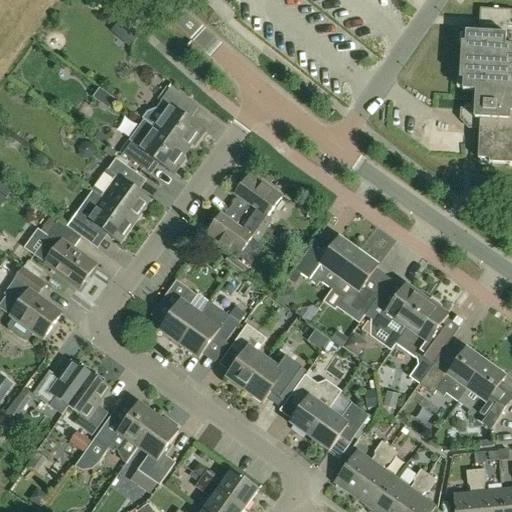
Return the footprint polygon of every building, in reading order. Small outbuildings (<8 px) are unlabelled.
[(511,14),(482,13),(481,35),(468,34),(467,46),(462,46),(461,81),(465,81),(464,93),(476,94),(476,107),(466,107),(465,120),(472,126),(480,127),(479,160),(490,161),(489,165),(511,165),(511,14)] [(158,101),(161,104),(157,110),(148,113),(143,120),(144,121),(187,152),(192,145),(195,147),(205,133),(182,117),(190,106),(167,89),(158,101)] [(187,152),(144,121),(122,154),(144,170),(152,159),(175,175),(185,161),(182,159),(187,152)] [(116,161),(101,183),(94,193),(136,223),(151,202),(132,188),(139,178),(116,161)] [(254,208),(246,219),(281,243),(287,235),(271,224),(273,222),(268,218),(283,198),(251,175),(236,196),(254,208)] [(121,244),(136,223),(94,193),(93,194),(104,202),(98,211),(86,203),(68,229),(82,239),(91,245),(102,230),(121,244)] [(258,243),(265,233),(280,244),(281,243),(246,219),(239,229),(222,217),(207,238),(238,260),(253,239),(258,243)] [(74,250),(82,239),(68,229),(59,223),(57,226),(50,221),(37,239),(44,244),(35,256),(80,289),(97,266),(74,250)] [(333,292),(359,254),(340,240),(325,261),(311,250),(295,271),(318,288),(321,283),(333,292)] [(379,268),(359,254),(333,292),(344,300),(341,304),(358,317),(374,295),(364,288),(379,268)] [(11,318),(14,320),(8,330),(27,344),(34,334),(44,341),(62,315),(38,298),(46,286),(23,270),(15,282),(29,292),(11,318)] [(181,347),(211,304),(204,314),(193,306),(199,298),(178,283),(164,302),(177,311),(161,332),(181,347)] [(397,346),(428,303),(407,288),(393,307),(379,297),(366,317),(391,335),(389,341),(397,346)] [(455,336),(443,327),(449,318),(441,312),(442,308),(432,301),(428,303),(397,346),(413,358),(421,356),(434,366),(437,361),(455,336)] [(240,325),(230,318),(211,304),(181,347),(200,360),(217,338),(226,345),(240,325)] [(227,379),(246,393),(268,362),(258,355),(268,341),(248,326),(231,349),(243,358),(227,379)] [(458,403),(486,364),(467,351),(452,371),(437,361),(434,366),(419,385),(434,396),(436,392),(445,398),(447,396),(458,403)] [(304,372),(293,364),(285,358),(282,363),(272,365),(268,362),(246,393),(263,405),(279,384),(290,391),(304,372)] [(70,409),(92,377),(73,363),(61,380),(50,373),(34,396),(51,408),(57,400),(70,409)] [(511,401),(511,396),(499,388),(507,378),(486,364),(458,403),(470,412),(468,415),(491,431),(511,401)] [(291,425),(311,440),(341,397),(341,396),(330,412),(319,403),(327,392),(306,376),(296,390),(310,400),(291,425)] [(111,390),(92,377),(70,409),(81,416),(75,425),(92,437),(108,414),(99,407),(111,390)] [(370,418),(353,405),(341,397),(311,440),(330,454),(346,432),(355,439),(370,418)] [(138,449),(159,420),(139,406),(124,427),(111,418),(93,443),(85,454),(75,469),(83,472),(93,470),(96,467),(109,449),(114,453),(116,450),(119,452),(119,454),(119,455),(122,462),(123,462),(124,463),(126,465),(138,449)] [(179,434),(176,432),(177,430),(176,428),(166,421),(164,421),(162,423),(159,420),(138,449),(149,457),(131,482),(151,496),(158,486),(160,488),(176,465),(163,455),(179,434)] [(69,444),(85,454),(93,443),(77,432),(69,444)] [(354,497),(390,449),(383,443),(375,454),(375,457),(372,462),(358,451),(335,483),(354,497)] [(373,511),(397,479),(383,469),(386,465),(390,464),(398,454),(390,449),(354,497),(373,511)] [(373,511),(401,511),(429,476),(422,471),(413,482),(414,485),(411,489),(397,479),(373,511)] [(504,511),(502,491),(485,493),(485,487),(487,484),(485,471),(476,472),(479,511),(504,511)] [(207,472),(201,480),(244,511),(259,491),(232,472),(223,484),(207,472)] [(479,511),(476,472),(466,473),(467,485),(471,489),(471,494),(453,496),(454,511),(479,511)] [(433,511),(437,508),(423,498),(422,497),(425,492),(428,492),(435,481),(429,476),(401,511),(433,511)] [(244,511),(201,480),(195,488),(212,500),(204,511),(244,511)] [(511,511),(511,490),(502,491),(504,511),(511,511)]
